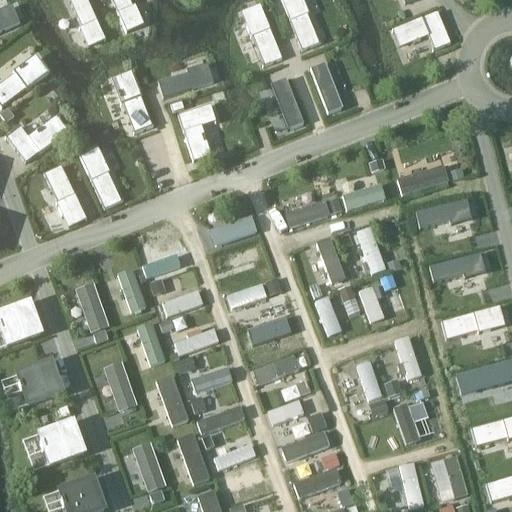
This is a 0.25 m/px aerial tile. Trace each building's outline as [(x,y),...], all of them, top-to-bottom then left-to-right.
[(84,0),(72,0),(68,2),(81,30),(78,31),(87,50),(104,43),(84,0)] [(126,0),(109,0),(124,34),(141,26),(133,8),(131,9),(126,0)] [(301,0),(279,0),(301,53),(318,47),(306,18),(308,17),(301,0)] [(260,9),(242,17),(251,40),(253,40),(265,68),(281,62),(260,9)] [(0,34),(17,27),(10,10),(0,13),(0,34)] [(436,14),(391,33),(399,50),(428,38),(433,51),(443,47),(449,45),(436,14)] [(15,77),(0,87),(0,109),(1,111),(48,77),(35,59),(14,75),(15,77)] [(187,77),(157,86),(162,101),(211,85),(205,67),(186,73),(187,77)] [(324,67),(310,73),(327,117),(342,111),(324,67)] [(132,77),(112,85),(121,110),(124,109),(135,137),(152,130),(141,102),(142,102),(132,77)] [(284,83),(270,89),(288,134),(303,128),(284,83)] [(221,93),(211,96),(213,103),(224,100),(221,93)] [(209,108),(177,118),(182,134),(191,161),(208,155),(200,128),(214,123),(209,108)] [(6,112),(0,116),(0,120),(4,126),(12,120),(6,112)] [(54,119),(27,140),(39,156),(66,135),(54,119)] [(102,151),(106,164),(141,153),(137,140),(102,151)] [(54,166),(82,155),(77,143),(49,154),(54,166)] [(426,149),(410,152),(414,168),(429,165),(426,149)] [(96,154),(80,161),(103,212),(119,204),(106,176),(96,154)] [(16,177),(31,169),(26,159),(11,166),(16,177)] [(62,163),(46,171),(69,225),(87,218),(62,163)] [(381,164),(369,167),(371,176),(384,172),(381,164)] [(443,170),(397,183),(402,199),(447,186),(443,170)] [(457,172),(449,175),(451,184),(460,181),(463,180),(460,172),(457,172)] [(274,196),(282,214),(314,199),(306,181),(274,196)] [(379,188),(342,200),(346,214),(383,203),(379,188)] [(463,204),(415,216),(419,232),(448,224),(448,226),(468,221),(463,204)] [(324,205),(284,217),(289,231),(329,219),(324,205)] [(338,205),(327,209),(329,216),(340,213),(338,205)] [(8,210),(0,211),(0,225),(10,223),(8,210)] [(201,233),(233,224),(230,213),(198,221),(201,233)] [(249,221),(209,235),(214,249),(254,236),(249,221)] [(329,242),(316,247),(330,286),(343,281),(329,242)] [(244,250),(209,263),(215,278),(250,266),(244,250)] [(182,255),(143,269),(148,283),(187,269),(182,255)] [(477,258),(429,270),(433,286),(462,278),(462,280),(482,275),(477,258)] [(397,262),(386,266),(389,275),(400,271),(397,262)] [(131,274),(116,279),(129,315),(144,310),(131,274)] [(391,277),(380,281),(384,293),(395,289),(391,277)] [(273,281),(261,286),(265,295),(276,291),(273,281)] [(160,283),(148,287),(152,298),(163,294),(160,283)] [(349,288),(338,292),(343,305),(354,301),(349,288)] [(91,289),(76,294),(91,335),(106,330),(91,289)] [(260,289),(228,300),(232,312),(264,301),(260,289)] [(371,290),(358,295),(369,325),(382,320),(371,290)] [(196,294),(161,306),(166,320),(201,308),(196,294)] [(327,300),(314,305),(327,338),(340,333),(327,300)] [(497,304),(442,318),(449,342),(504,328),(497,304)] [(28,306),(0,316),(0,333),(5,349),(39,337),(28,306)] [(150,314),(136,318),(140,330),(154,326),(150,314)] [(168,323),(158,327),(161,335),(172,331),(168,323)] [(277,324),(237,339),(241,350),(281,337),(277,324)] [(150,327),(136,332),(149,369),(163,364),(150,327)] [(212,332),(173,347),(177,359),(217,345),(212,332)] [(103,334),(92,338),(95,347),(106,343),(103,334)] [(261,345),(263,356),(288,350),(285,339),(261,345)] [(408,343),(395,348),(407,382),(420,378),(408,343)] [(366,399),(381,395),(371,359),(356,364),(360,378),(348,381),(350,390),(365,386),(367,393),(354,397),(361,421),(372,418),(366,399)] [(188,360),(175,364),(179,377),(192,372),(188,360)] [(290,363),(250,379),(255,393),(295,376),(290,363)] [(50,366),(16,378),(27,409),(61,397),(50,366)] [(119,368),(104,373),(119,414),(134,409),(119,368)] [(225,371),(190,383),(194,396),(230,385),(225,371)] [(170,380),(154,385),(170,430),(186,424),(170,380)] [(396,383),(384,387),(388,400),(401,396),(396,383)] [(305,384),(295,388),(299,399),(309,395),(305,384)] [(427,392),(414,396),(417,403),(429,399),(427,392)] [(201,403),(190,408),(193,417),(204,413),(201,403)] [(406,407),(392,412),(405,448),(419,443),(406,407)] [(64,408),(55,411),(58,420),(67,417),(64,408)] [(295,408),(265,419),(269,430),(299,420),(295,408)] [(238,410),(196,425),(200,438),(243,422),(238,410)] [(511,419),(467,431),(473,452),(511,441),(511,419)] [(323,421),(317,423),(320,432),(327,430),(323,421)] [(72,426),(37,438),(48,468),(82,455),(72,426)] [(191,438),(176,444),(192,488),(207,483),(191,438)] [(321,440),(278,456),(282,469),(325,453),(321,440)] [(249,448),(212,462),(217,474),(253,460),(249,448)] [(147,450),(129,456),(145,500),(162,493),(147,450)] [(334,456),(322,461),(326,471),(338,467),(334,456)] [(455,459),(442,463),(454,502),(456,501),(466,498),(462,482),(455,459)] [(333,476),(290,491),(295,506),(338,490),(333,476)] [(511,479),(486,487),(490,505),(511,498),(511,479)] [(263,482),(229,494),(233,507),(268,496),(263,482)] [(102,511),(92,483),(58,495),(64,511),(102,511)] [(346,492),(337,495),(342,510),(351,507),(346,492)] [(218,511),(212,495),(197,500),(200,511),(218,511)] [(160,496),(149,499),(152,508),(163,504),(160,496)]
